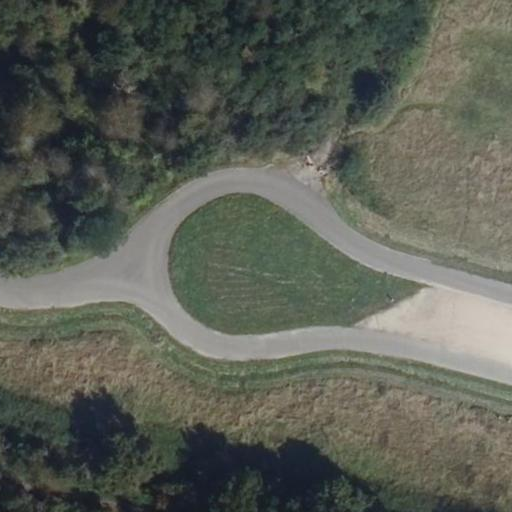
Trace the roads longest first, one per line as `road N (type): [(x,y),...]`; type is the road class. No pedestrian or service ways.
road 1 (residential): [(511,294),(376,259),(281,188),(238,179),(196,192),(153,225)]
road 2 (residential): [(162,314),(207,347),(372,341),(511,378)]
